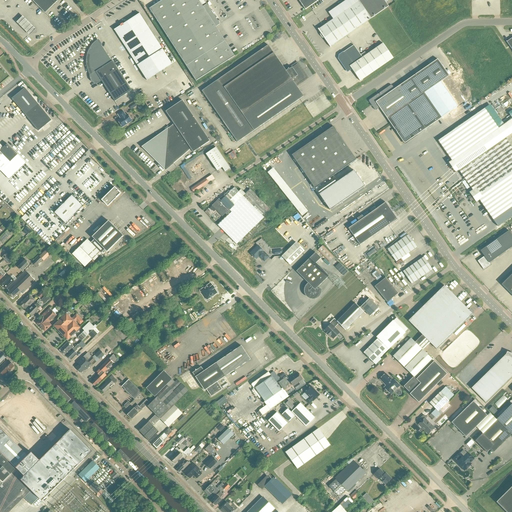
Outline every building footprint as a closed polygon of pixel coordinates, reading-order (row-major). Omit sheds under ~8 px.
[(31,0),(45,13),(58,0),(3,0),(6,3),(9,0),(31,0)] [(198,0),(163,0),(149,9),(196,81),(234,56),(216,27),(220,24),(207,4),(203,7),(198,0)] [(319,0),(298,0),(305,10),(319,0)] [(333,20),(318,30),(318,29),(317,29),(321,35),(320,35),(322,38),(323,38),(330,47),(329,47),(330,48),(331,47),(330,47),(388,7),(383,0),(346,0),(328,13),(333,20)] [(172,64),(140,14),(114,30),(147,81),(172,64)] [(23,17),(23,16),(16,22),(17,23),(21,27),(26,32),(29,35),(36,29),(33,26),(27,21),(23,17)] [(98,41),(96,42),(94,44),(93,45),(91,47),(90,49),(89,51),(88,53),(87,55),(87,58),(87,60),(87,62),(87,64),(87,67),(88,69),(88,71),(89,73),(91,75),(92,74),(98,83),(101,81),(115,102),(132,91),(113,61),(112,62),(98,41)] [(339,55),(338,59),(347,72),(351,69),(360,81),(393,58),(395,57),(392,51),(389,53),(383,43),(362,58),(354,45),(339,55)] [(286,71),(268,45),(202,91),(237,142),(303,97),(296,86),(307,78),(297,64),(292,68),(292,67),(290,69),(288,68),(288,70),(286,71)] [(437,59),(425,68),(436,85),(441,82),(449,76),(437,59)] [(436,85),(425,68),(412,77),(423,94),(424,93),(436,85)] [(423,94),(412,77),(399,86),(410,103),(423,94)] [(436,85),(424,93),(441,117),(442,118),(458,107),(441,82),(436,85)] [(410,103),(399,86),(394,89),(392,86),(391,85),(379,93),(379,94),(378,94),(369,100),(369,102),(375,110),(376,110),(380,108),(387,119),(410,103)] [(52,121),(25,88),(12,99),(38,131),(52,121)] [(423,94),(410,103),(387,119),(401,140),(408,141),(442,118),(441,117),(424,93),(423,94)] [(210,141),(182,100),(166,112),(174,124),(168,129),(167,128),(165,129),(166,131),(148,146),(148,149),(166,170),(191,149),(193,152),(210,141)] [(129,106),(131,110),(138,105),(136,101),(129,106)] [(459,171),(466,181),(511,148),(505,139),(511,133),(511,118),(498,128),(484,109),(438,141),(452,161),(448,163),(456,173),(459,171)] [(122,128),(132,121),(128,114),(126,116),(123,111),(117,115),(120,119),(118,121),(122,128)] [(333,127),(292,155),(315,188),(356,160),(333,127)] [(0,170),(1,171),(18,155),(7,144),(3,148),(7,152),(0,158),(0,170)] [(222,168),(225,172),(230,168),(216,147),(206,154),(217,171),(222,168)] [(511,148),(466,181),(472,190),(469,192),(476,203),(479,200),(493,220),(498,227),(511,216),(511,148)] [(233,151),(227,154),(230,159),(236,156),(233,151)] [(306,212),(272,168),(266,172),(300,217),(306,212)] [(354,171),(319,196),(329,209),(364,185),(354,171)] [(209,183),(206,179),(191,189),(194,193),(209,183)] [(108,206),(121,194),(115,187),(102,200),(108,206)] [(212,207),(210,208),(213,211),(215,210),(222,217),(225,214),(229,210),(245,194),(241,189),(239,192),(235,187),(218,199),(211,206),(212,207)] [(227,216),(218,225),(237,244),(271,210),(250,189),(245,194),(229,210),(231,212),(227,216)] [(65,224),(83,206),(72,196),(55,213),(65,224)] [(390,224),(397,219),(385,203),(379,207),(348,228),(360,245),(390,224)] [(475,211),(470,215),(476,223),(481,220),(475,211)] [(470,215),(465,218),(471,226),(476,223),(470,215)] [(465,218),(460,222),(466,230),(471,226),(465,218)] [(481,220),(476,223),(481,231),(486,228),(481,220)] [(85,267),(92,259),(94,261),(101,254),(101,253),(105,250),(107,252),(123,236),(108,221),(92,237),(94,239),(91,243),(87,239),(72,254),(85,267)] [(460,222),(455,225),(461,233),(466,230),(460,222)] [(476,223),(471,226),(477,235),(481,231),(476,223)] [(455,225),(450,229),(456,237),(461,233),(455,225)] [(471,226),(466,230),(472,238),(477,235),(471,226)] [(466,230),(461,233),(467,242),(472,238),(466,230)] [(483,270),(490,265),(489,263),(511,246),(511,235),(509,231),(480,251),(484,257),(477,261),(483,270)] [(0,240),(2,243),(9,237),(6,233),(0,239),(0,240)] [(461,233),(456,237),(462,245),(467,242),(461,233)] [(396,262),(417,247),(408,235),(387,249),(396,262)] [(296,242),(281,257),(290,265),(304,251),(296,242)] [(334,257),(323,245),(317,251),(328,262),(334,257)] [(258,246),(250,253),(256,259),(259,256),(264,262),(269,257),(263,252),(264,251),(258,246)] [(315,253),(296,271),(309,284),(308,285),(307,286),(306,287),(305,288),(305,290),(305,291),(305,292),(305,293),(306,295),(307,296),(309,298),(311,298),(312,299),(313,299),(314,298),(315,298),(316,297),(318,297),(318,296),(319,295),(320,294),(320,292),(320,291),(320,290),(320,289),(319,289),(318,287),(329,276),(316,263),(321,258),(315,253)] [(13,260),(9,256),(4,260),(9,265),(13,260)] [(37,267),(39,266),(37,264),(42,260),(39,257),(32,263),(35,266),(36,266),(37,267)] [(432,270),(423,257),(403,272),(411,284),(432,270)] [(16,265),(20,270),(20,269),(23,272),(24,271),(23,271),(29,265),(27,262),(23,258),(16,265)] [(22,294),(35,281),(25,271),(7,289),(9,291),(7,293),(13,299),(16,295),(17,296),(21,293),(22,294)] [(511,273),(501,285),(511,295),(511,273)] [(11,277),(9,276),(1,284),(5,289),(14,280),(14,281),(16,279),(13,275),(11,277)] [(374,287),(387,302),(398,294),(385,278),(374,287)] [(73,286),(78,291),(82,287),(77,282),(73,286)] [(176,289),(180,294),(190,288),(187,282),(176,289)] [(216,294),(210,284),(200,291),(206,300),(216,294)] [(444,286),(408,321),(422,335),(415,342),(421,349),(422,350),(427,346),(422,341),(425,338),(437,349),(472,314),(444,286)] [(184,295),(186,298),(195,292),(193,289),(184,295)] [(78,303),(86,295),(82,292),(75,299),(78,303)] [(30,306),(35,301),(29,295),(20,304),(20,305),(20,306),(21,307),(23,307),(23,308),(24,307),(25,309),(29,306),(30,306)] [(45,303),(49,299),(46,295),(41,299),(45,303)] [(331,324),(324,330),(333,339),(340,333),(335,327),(338,324),(345,330),(364,311),(370,316),(379,308),(369,298),(359,308),(355,303),(337,321),(334,319),(330,323),(331,324)] [(38,308),(40,306),(37,303),(34,305),(28,312),(32,316),(39,310),(38,308)] [(49,323),(56,315),(49,308),(44,313),(46,315),(37,323),(45,331),(51,325),(49,323)] [(80,324),(83,321),(76,314),(71,319),(66,314),(54,326),(67,339),(79,327),(75,323),(77,321),(80,324)] [(376,337),(377,339),(363,353),(374,364),(405,333),(393,321),(376,337)] [(89,322),(83,329),(87,333),(88,332),(88,333),(94,327),(89,322)] [(89,334),(93,338),(97,334),(93,330),(89,334)] [(82,341),(88,335),(84,331),(78,337),(82,341)] [(415,342),(411,338),(393,356),(413,377),(409,380),(407,382),(407,383),(403,387),(410,393),(409,394),(418,403),(447,374),(422,350),(421,349),(415,342)] [(68,353),(74,347),(68,342),(59,350),(64,355),(67,352),(68,353)] [(77,349),(80,346),(78,344),(67,356),(71,360),(75,356),(76,356),(76,355),(77,354),(75,352),(77,350),(77,349)] [(206,390),(217,382),(250,359),(241,346),(204,371),(201,367),(192,373),(193,374),(201,386),(204,391),(206,390)] [(95,355),(99,359),(104,354),(100,350),(95,355)] [(97,362),(88,352),(83,357),(92,366),(97,362)] [(485,403),(511,376),(511,357),(507,353),(506,355),(471,388),(485,403)] [(103,373),(117,359),(113,354),(96,372),(98,375),(97,375),(94,378),(95,379),(91,382),(92,383),(92,384),(93,385),(94,385),(95,386),(97,383),(98,384),(102,380),(106,376),(103,373)] [(92,366),(83,357),(83,356),(77,362),(79,365),(76,367),(81,372),(84,370),(85,370),(89,367),(90,368),(92,366)] [(5,364),(0,368),(0,372),(4,376),(7,373),(7,374),(11,370),(10,369),(13,365),(9,361),(5,365),(5,364)] [(52,381),(39,368),(36,372),(49,384),(52,381)] [(154,397),(172,379),(164,370),(146,388),(154,397)] [(265,402),(281,390),(281,389),(275,381),(276,380),(273,375),(271,376),(268,372),(252,383),(255,388),(265,402)] [(288,378),(287,378),(286,379),(290,384),(291,383),(293,386),(302,379),(298,373),(289,379),(288,378)] [(190,390),(201,386),(193,374),(178,380),(169,388),(169,387),(158,398),(157,397),(147,407),(155,415),(149,421),(153,426),(160,419),(160,418),(174,404),(188,390),(190,390)] [(392,381),(385,374),(380,379),(386,386),(384,388),(385,389),(385,390),(385,391),(384,391),(385,392),(385,393),(386,394),(387,394),(388,394),(389,394),(389,393),(390,394),(399,386),(393,379),(392,381)] [(104,393),(117,381),(111,375),(104,381),(106,383),(100,388),(104,393)] [(290,384),(286,379),(287,378),(286,377),(284,378),(278,383),(282,388),(284,391),(284,390),(287,388),(286,386),(290,384)] [(142,393),(128,380),(122,386),(135,399),(142,393)] [(217,382),(206,390),(211,397),(222,389),(217,382)] [(306,401),(309,405),(313,401),(319,395),(314,390),(311,386),(305,393),(309,397),(306,401)] [(70,399),(58,387),(55,390),(67,403),(70,399)] [(440,392),(429,403),(436,409),(438,412),(449,401),(448,401),(454,395),(446,387),(440,392)] [(281,390),(265,402),(270,410),(289,397),(284,390),(284,391),(282,388),(281,389),(281,390)] [(497,408),(506,399),(503,396),(494,404),(497,408)] [(223,397),(214,403),(217,408),(227,402),(223,397)] [(138,404),(127,415),(132,419),(149,402),(147,400),(140,407),(138,404)] [(466,437),(487,416),(473,401),(451,423),(466,437)] [(300,403),(291,412),(306,426),(315,418),(300,403)] [(493,452),(511,435),(511,403),(496,420),(497,420),(483,434),(482,434),(475,441),(483,449),(484,448),(487,452),(490,449),(493,452)] [(160,418),(160,419),(169,427),(183,413),(174,404),(160,418)] [(493,415),(497,411),(492,406),(489,410),(493,415)] [(295,416),(288,409),(282,415),(289,422),(295,416)] [(438,412),(436,409),(429,416),(433,419),(435,417),(436,418),(440,414),(438,412)] [(287,423),(277,412),(268,421),(279,432),(287,423)] [(426,418),(423,415),(419,419),(422,421),(418,425),(428,435),(434,428),(425,419),(426,418)] [(159,432),(153,426),(149,421),(139,431),(149,441),(159,432)] [(107,439),(92,423),(90,426),(105,441),(107,439)] [(0,511),(7,511),(30,490),(42,501),(44,499),(45,500),(46,498),(46,497),(84,459),(92,451),(70,430),(63,437),(40,461),(31,452),(28,456),(0,428),(0,511)] [(163,440),(172,432),(169,429),(152,444),(154,446),(154,447),(155,448),(156,448),(157,449),(165,441),(163,440)] [(218,439),(223,445),(234,434),(228,429),(218,439)] [(318,429),(285,452),(297,469),(330,445),(318,429)] [(180,445),(185,440),(182,436),(176,441),(180,445)] [(475,442),(472,439),(467,444),(470,447),(475,442)] [(117,451),(109,443),(108,444),(115,452),(117,451)] [(179,450),(177,448),(174,451),(176,453),(170,459),(175,464),(183,456),(185,454),(183,452),(184,452),(180,449),(179,450)] [(187,456),(188,455),(192,451),(188,448),(184,452),(183,452),(185,454),(187,456)] [(130,460),(120,450),(117,453),(127,463),(130,460)] [(463,457),(457,463),(459,465),(459,466),(460,467),(462,467),(465,470),(470,464),(469,463),(473,459),(467,453),(463,457)] [(212,457),(205,464),(210,469),(217,462),(212,457)] [(183,470),(190,462),(189,461),(188,462),(185,460),(180,465),(180,466),(177,470),(177,471),(178,472),(179,472),(180,472),(182,469),(183,470)] [(348,491),(366,473),(353,460),(335,478),(347,490),(348,491)] [(100,468),(93,461),(78,475),(85,482),(100,468)] [(193,475),(197,479),(202,474),(199,470),(199,469),(193,463),(184,472),(187,475),(187,476),(188,478),(189,478),(190,479),(193,475)] [(380,468),(373,474),(379,480),(380,478),(383,481),(382,481),(385,485),(392,479),(386,473),(385,474),(380,468)] [(99,469),(91,478),(94,481),(102,472),(99,469)] [(282,504),(291,494),(274,477),(273,478),(267,471),(264,473),(267,476),(257,485),(262,489),(265,486),(282,504)] [(339,497),(347,490),(335,478),(328,485),(339,497)] [(97,494),(102,489),(95,482),(94,483),(91,486),(90,487),(97,494)] [(215,495),(223,488),(225,486),(222,483),(217,489),(212,484),(204,491),(209,496),(213,493),(215,495)] [(511,511),(511,486),(496,502),(506,511),(511,511)] [(356,491),(350,496),(354,500),(360,494),(356,491)] [(220,501),(221,500),(220,498),(223,495),(220,492),(217,495),(216,495),(213,498),(213,499),(211,501),(215,506),(216,505),(218,504),(219,502),(219,503),(221,501),(220,501)] [(277,511),(263,497),(247,511),(277,511)] [(354,502),(349,498),(340,506),(333,511),(345,511),(344,511),(350,505),(350,506),(354,502)] [(234,511),(237,508),(230,501),(227,504),(227,503),(222,507),(222,508),(220,510),(222,511),(225,511),(226,511),(231,511),(234,510),(234,511)]
